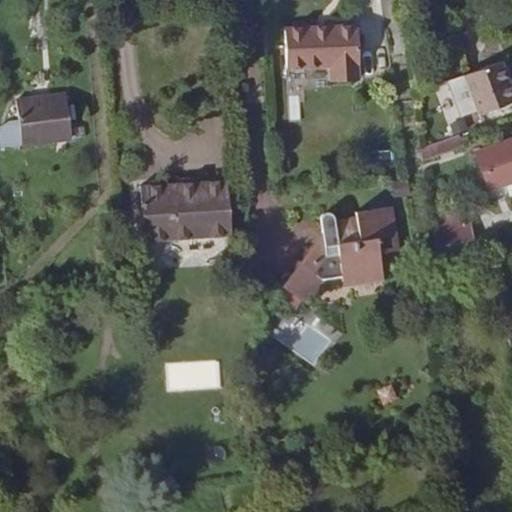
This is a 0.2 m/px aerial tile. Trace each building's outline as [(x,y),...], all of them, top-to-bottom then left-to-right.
[(379,22),(380,0),(365,0),(364,21),(379,22)] [(357,24),(285,28),(286,68),(330,66),(330,80),(358,78),(357,65),(359,65),(357,24)] [(501,60),(464,74),(478,114),(511,101),(511,92),(509,84),(501,60)] [(65,92),(15,99),(21,146),(71,140),(65,92)] [(458,134),(421,148),(423,160),(462,145),(458,134)] [(511,136),(473,151),(488,191),(505,185),(509,196),(511,194),(511,136)] [(227,181),(139,186),(143,240),(231,234),(227,181)] [(373,214),(356,216),(334,219),(334,216),(333,213),(331,212),(329,212),(328,212),(326,211),(324,212),(323,213),(322,214),(321,215),(321,216),(320,218),(323,247),(311,249),(283,286),(307,304),(327,279),(342,278),(342,280),(383,275),(379,253),(399,250),(392,206),(373,209),(373,214)] [(430,212),(432,229),(436,247),(473,240),(469,222),(455,225),(452,208),(430,212)] [(377,390),(384,406),(400,399),(394,383),(377,390)]
